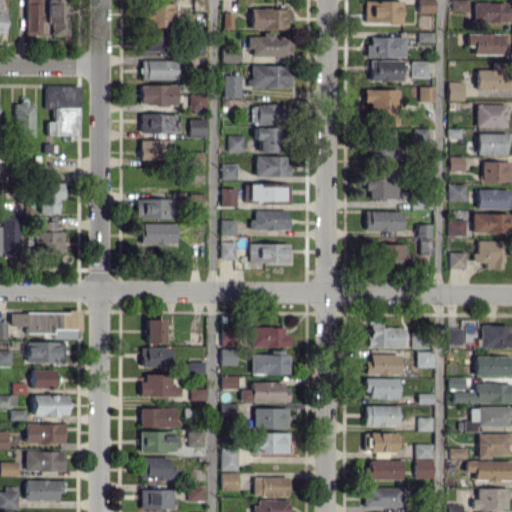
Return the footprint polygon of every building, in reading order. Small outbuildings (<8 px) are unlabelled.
[(40,0),(24,0),(24,35),(40,35),(40,0)] [(66,36),(67,0),(46,0),(45,22),(50,22),(49,35),(66,36)] [(361,0),(361,22),(399,22),(399,1),(373,0),(361,0)] [(431,12),(431,0),(415,0),(415,12),(431,12)] [(448,0),(449,10),(466,10),(465,0),(448,0)] [(140,25),(173,26),(174,3),(141,2),(140,25)] [(507,2),(471,2),(471,22),(507,22),(507,2)] [(247,8),(247,28),(288,28),(288,8),(247,8)] [(230,12),(221,12),(221,27),(230,27),(230,12)] [(430,31),(415,31),(415,41),(430,41),(430,31)] [(246,56),(290,56),(290,36),(271,36),(271,32),(260,32),(260,36),(246,36),(246,56)] [(470,54),(504,53),(503,32),(463,33),(463,45),(470,45),(470,54)] [(138,54),(166,55),(166,37),(138,36),(138,54)] [(402,56),(402,36),(364,36),(365,57),(402,56)] [(237,46),(219,46),(219,62),(237,62),(237,46)] [(174,79),(174,60),(139,59),(138,78),(174,79)] [(367,80),(398,81),(399,60),(367,59),(367,80)] [(408,77),(425,77),(425,61),(408,60),(408,77)] [(473,69),(473,89),(506,90),(506,62),(491,62),(491,69),(473,69)] [(246,86),(288,87),(289,65),(246,64),(246,86)] [(237,74),(220,75),(220,96),(238,96),(237,74)] [(445,99),(460,99),(460,81),(444,81),(445,99)] [(174,84),(138,85),(138,104),(174,104),(174,84)] [(77,107),(77,85),(68,85),(68,94),(55,94),(55,95),(43,95),(43,106),(77,107)] [(432,86),(416,85),(416,100),(431,101),(432,86)] [(394,124),(394,88),(361,89),(361,102),(367,101),(367,124),(394,124)] [(204,108),(204,93),(187,93),(187,108),(204,108)] [(14,138),(33,137),(32,101),(13,102),(14,138)] [(473,126),(504,126),(503,103),(472,104),(473,126)] [(248,122),(283,121),(283,104),(248,104),(248,122)] [(77,135),(77,107),(52,107),(51,122),(45,121),(44,134),(77,135)] [(174,113),(138,113),(138,133),(175,132),(174,113)] [(203,118),(187,118),(186,137),(203,137),(203,118)] [(275,126),(251,127),(252,139),(256,139),(256,152),(276,151),(275,126)] [(393,131),(368,131),(369,159),(393,159),(393,131)] [(473,154),(503,154),(504,133),(474,132),(473,154)] [(241,151),(241,134),(225,134),(224,151),(241,151)] [(169,140),(138,139),(138,158),(157,159),(157,152),(169,153),(169,140)] [(186,164),(201,164),(202,151),(186,151),(186,164)] [(252,176),(286,176),(286,156),(253,155),(252,176)] [(462,156),(446,156),(446,171),(462,171),(462,156)] [(508,161),(479,160),(479,181),(508,181),(508,161)] [(235,163),(219,164),(219,178),(235,178),(235,163)] [(363,190),(367,190),(367,198),(394,198),(394,170),(363,170),(363,190)] [(62,198),(62,182),(37,183),(38,212),(57,212),(57,198),(62,198)] [(287,182),(243,183),(243,201),(287,200),(287,182)] [(464,184),(445,183),(445,200),(463,200),(464,184)] [(218,205),(234,205),(234,187),(218,187),(218,205)] [(474,208),(507,208),(506,188),(474,189),(474,208)] [(203,208),(203,193),(187,193),(186,208),(203,208)] [(134,198),(134,217),(171,218),(172,198),(134,198)] [(0,212),(0,254),(18,255),(18,200),(10,200),(10,212),(0,212)] [(286,229),(286,209),(251,209),(251,218),(247,218),(247,229),(286,229)] [(361,230),(400,230),(401,210),(362,210),(361,230)] [(469,232),(507,233),(507,213),(470,212),(469,232)] [(233,234),(233,219),(218,219),(217,234),(233,234)] [(444,235),(462,235),(463,219),(444,219),(444,235)] [(138,243),(172,244),(173,223),(138,222),(138,243)] [(429,224),(414,224),(414,236),(429,236),(429,224)] [(62,231),(34,232),(34,252),(62,252),(62,231)] [(416,254),(428,254),(428,240),(417,240),(416,254)] [(502,268),(502,240),(475,240),(474,253),(471,253),(471,261),(483,261),(483,268),(502,268)] [(217,258),(233,259),(233,241),(217,241),(217,258)] [(287,243),(246,242),(245,261),(286,262),(287,243)] [(401,243),(375,243),(375,261),(401,262),(401,243)] [(462,252),(446,252),(446,267),(462,268),(462,252)] [(79,312),(8,311),(8,325),(24,325),(24,332),(53,333),(53,337),(72,338),(73,328),(78,329),(79,312)] [(144,343),(162,342),(161,318),(143,319),(144,343)] [(447,327),(446,337),(474,338),(475,320),(458,319),(458,328),(447,327)] [(366,346),(399,347),(400,327),(378,327),(378,321),(366,320),(366,346)] [(505,331),(505,324),(477,324),(476,347),(511,347),(511,331),(505,331)] [(284,346),(285,326),(248,326),(248,346),(284,346)] [(24,362),(62,361),(61,340),(24,341),(24,362)] [(168,346),(138,347),(139,367),(168,366),(168,346)] [(217,364),(233,364),(233,348),(217,348),(217,364)] [(9,349),(0,349),(0,364),(8,365),(9,349)] [(247,373),(286,373),(287,354),(247,353),(247,373)] [(397,354),(363,353),(363,374),(397,374),(397,354)] [(472,374),(509,374),(509,355),(472,354),(472,374)] [(201,361),(185,361),(185,373),(202,373),(201,361)] [(53,369),(29,369),(29,387),(53,388),(53,369)] [(137,395),(176,396),(177,385),(169,385),(169,374),(142,373),(142,381),(137,381),(137,395)] [(235,375),(218,375),(218,388),(234,389),(235,375)] [(462,376),(446,376),(445,388),(462,388),(462,376)] [(363,397),(395,398),(396,378),(363,377),(363,397)] [(284,381),(247,381),(247,388),(237,389),(237,401),(284,401),(284,381)] [(509,402),(509,381),(471,381),(471,390),(449,390),(449,402),(509,402)] [(24,393),(24,382),(10,382),(9,393),(24,393)] [(204,388),(187,388),(187,400),(204,400),(204,388)] [(11,394),(0,394),(0,406),(12,406),(11,394)] [(65,394),(30,394),(30,415),(65,415),(65,394)] [(395,405),(361,404),(361,425),(395,425),(395,405)] [(467,420),(460,420),(460,430),(474,430),(474,426),(507,426),(507,406),(467,406),(467,420)] [(173,426),(172,407),(137,407),(137,427),(173,426)] [(250,428),(286,428),(286,408),(250,408),(250,428)] [(7,419),(23,419),(23,409),(8,409),(7,419)] [(429,430),(429,417),(415,416),(414,430),(429,430)] [(22,442),(61,443),(62,423),(23,422),(22,442)] [(172,451),(171,430),(137,430),(137,451),(172,451)] [(200,431),(185,431),(185,445),(200,445),(200,431)] [(249,451),(285,452),(286,432),(250,431),(249,451)] [(394,432),(361,432),(361,451),(393,451),(394,432)] [(507,432),(474,432),(475,458),(487,458),(487,453),(507,453),(507,432)] [(411,457),(429,458),(430,443),(412,443),(411,457)] [(235,469),(235,447),(218,446),(217,469),(235,469)] [(62,450),(23,450),(22,470),(61,471),(62,450)] [(169,456),(138,457),(138,479),(169,479),(169,456)] [(429,458),(411,458),(411,477),(430,477),(429,458)] [(363,479),(399,478),(399,459),(363,459),(363,479)] [(15,461),(0,460),(0,474),(15,475),(15,461)] [(510,460),(462,460),(462,471),(471,471),(471,480),(510,479),(510,460)] [(235,490),(236,472),(218,471),(217,489),(235,490)] [(250,496),(285,496),(286,476),(250,476),(250,496)] [(55,500),(56,491),(61,491),(62,480),(23,479),(23,499),(55,500)] [(0,508),(15,508),(15,485),(2,485),(2,490),(0,490),(0,508)] [(202,486),(185,486),(185,500),(201,500),(202,486)] [(399,487),(360,487),(360,506),(399,507),(399,487)] [(474,498),(468,498),(469,509),(506,508),(505,487),(474,488),(474,498)] [(170,489),(138,489),(137,508),(169,509),(170,489)] [(286,511),(286,499),(251,499),(251,511),(286,511)]
